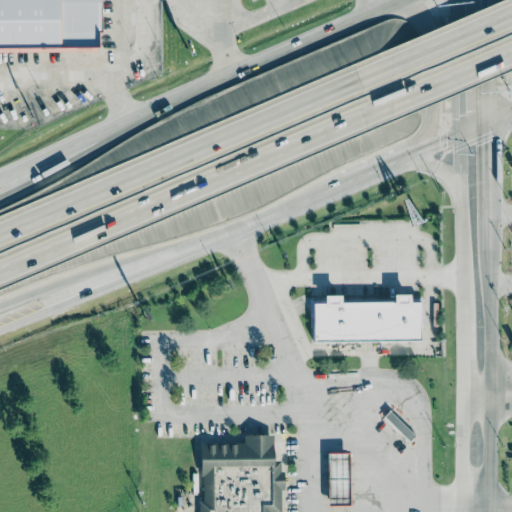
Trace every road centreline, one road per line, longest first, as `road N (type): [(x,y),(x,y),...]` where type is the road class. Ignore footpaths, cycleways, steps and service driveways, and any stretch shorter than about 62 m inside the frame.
road 1 (secondary): [(400,0),(0,176)]
road 2 (motorway): [(0,268),(391,100)]
road 3 (motorway): [(390,66),(0,232)]
road 4 (secondary): [(0,329),(286,207)]
road 5 (motorway): [(0,303),(286,207)]
road 6 (secondary): [(476,485),(490,465),(491,282)]
road 7 (motorway): [(161,104),(0,199)]
road 8 (tertiary): [(398,160),(431,117),(429,25),(398,1)]
road 9 (secondary): [(463,131),(464,280)]
road 10 (motorway): [(511,13),(390,66)]
road 11 (motorway): [(391,100),(511,46)]
road 12 (secondary): [(462,0),(463,131)]
road 13 (secondary): [(398,160),(511,110)]
